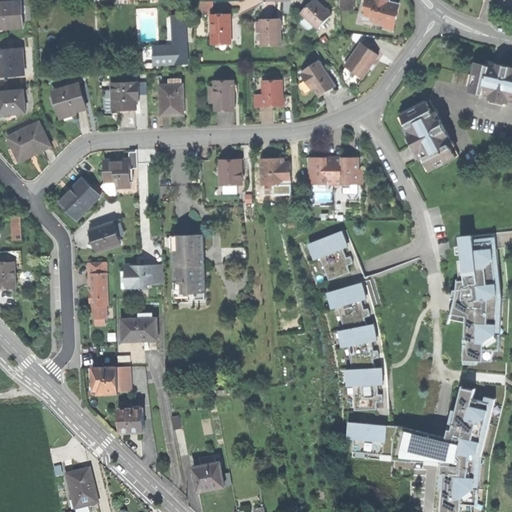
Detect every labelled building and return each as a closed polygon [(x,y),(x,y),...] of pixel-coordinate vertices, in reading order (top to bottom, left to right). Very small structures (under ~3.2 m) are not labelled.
[(195,13),(209,13),(209,0),(194,1),(195,13)] [(316,29),(329,14),(314,0),(311,0),(307,5),(299,13),(316,29)] [(338,0),(338,11),(352,11),(351,0),(338,0)] [(364,0),(360,12),(369,16),(367,20),(366,23),(378,27),(379,23),(389,27),(393,17),(390,15),(393,8),(384,5),(385,3),(378,1),(378,0),(375,0),(374,0),(364,0)] [(23,2),(0,3),(0,24),(6,25),(6,27),(24,26),(23,2)] [(185,15),(173,15),(174,40),(186,40),(185,15)] [(212,41),(231,41),(230,15),(223,15),(211,15),(212,41)] [(269,19),(259,19),(259,41),(278,41),(278,19),(269,19)] [(345,65),(362,78),(366,72),(368,69),(373,63),(378,56),(361,43),(345,65)] [(4,76),(25,75),(23,48),(1,49),(1,57),(2,62),(3,77),(4,76)] [(319,60),(302,72),(308,81),(314,89),(320,97),(328,91),(336,85),(319,60)] [(499,62),(490,60),(489,65),(485,64),(475,62),(472,74),(469,87),(468,90),(483,93),(482,96),(511,102),(511,66),(507,66),(498,64),(499,62)] [(436,79),(469,87),(472,74),(439,66),(436,79)] [(429,99),(436,79),(423,75),(416,94),(429,99)] [(125,109),(136,109),(136,93),(139,93),(139,81),(113,82),(113,90),(116,90),(117,110),(125,109)] [(224,108),(235,108),(234,81),(214,81),(215,108),(224,108)] [(253,81),(253,94),(261,94),(261,84),(261,81),(253,81)] [(311,91),(314,89),(308,81),(305,83),(311,91)] [(54,91),(62,117),(69,115),(75,113),(74,111),(86,107),(79,84),(54,91)] [(182,84),(159,85),(160,114),(172,114),(183,113),(182,84)] [(270,107),(281,106),(281,84),(261,84),(261,94),(261,107),(270,107)] [(0,93),(1,102),(1,113),(26,112),(25,90),(0,91),(0,93)] [(253,107),(261,107),(261,94),(253,94),(253,107)] [(429,99),(416,105),(418,109),(407,115),(412,124),(407,126),(404,128),(408,135),(412,143),(417,141),(425,156),(427,155),(432,163),(443,157),(445,161),(458,154),(446,131),(439,128),(441,123),(429,99)] [(400,113),(407,126),(412,124),(407,115),(418,109),(416,105),(400,113)] [(39,122),(7,137),(18,159),(32,152),(34,155),(42,151),(51,147),(39,122)] [(423,157),(425,156),(417,141),(412,143),(420,158),(423,157)] [(129,151),(129,159),(131,159),(131,168),(138,168),(138,151),(129,151)] [(429,170),(445,161),(443,157),(432,163),(427,155),(425,156),(423,157),(429,170)] [(271,157),(261,158),(262,184),(273,184),(273,180),(283,180),(290,180),(290,163),(282,163),(278,163),(278,157),(271,157)] [(322,157),(311,158),(311,184),(335,184),(335,157),(322,157)] [(347,157),(335,157),(335,184),(363,184),(363,169),(359,169),(359,157),(347,157)] [(104,180),(115,180),(114,166),(120,165),(120,159),(114,159),(104,159),(104,180)] [(120,165),(114,166),(115,180),(115,186),(132,186),(131,168),(131,159),(129,159),(120,159),(120,165)] [(220,183),(241,183),(241,161),(229,161),(220,161),(220,183)] [(70,191),(60,202),(78,218),(99,196),(82,179),(70,191)] [(15,239),(23,239),(23,216),(14,216),(14,223),(8,223),(8,231),(15,231),(15,239)] [(121,220),(114,222),(118,232),(125,230),(121,220)] [(94,240),(97,251),(121,243),(118,232),(114,222),(90,230),(94,240)] [(341,231),(310,244),(316,259),(320,258),(329,280),(350,272),(348,265),(353,263),(351,256),(347,258),(340,240),(344,238),(341,231)] [(511,231),(495,233),(497,248),(511,246),(511,231)] [(495,233),(473,235),(474,243),(492,242),(495,264),(498,263),(497,248),(495,233)] [(187,235),(174,236),(175,282),(180,282),(180,295),(189,295),(190,299),(205,299),(204,235),(187,235)] [(462,316),(466,317),(464,360),(492,361),(494,350),(497,350),(498,334),(494,334),(494,329),(497,325),(498,298),(495,298),(495,292),(497,289),(495,264),(492,242),(474,243),(473,235),(460,236),(463,260),(458,260),(459,266),(459,271),(460,280),(458,280),(460,298),(464,297),(464,304),(462,316)] [(105,261),(88,262),(88,279),(92,279),(92,284),(92,289),(90,289),(90,298),(90,306),(92,306),(92,318),(95,318),(103,318),(106,318),(106,305),(109,305),(108,272),(105,272),(105,261)] [(0,287),(5,288),(16,287),(15,262),(2,263),(0,262),(0,287)] [(146,264),(125,264),(125,271),(129,274),(129,283),(133,288),(149,288),(149,284),(163,283),(162,265),(153,265),(146,265),(146,264)] [(452,313),(462,316),(464,304),(464,297),(460,298),(458,280),(457,289),(454,290),(453,294),(452,297),(451,299),(452,298),(456,299),(452,313)] [(206,305),(205,299),(190,299),(189,295),(180,295),(180,282),(175,282),(173,282),(173,306),(206,305)] [(361,283),(329,292),(334,309),(338,307),(344,330),(367,325),(365,317),(371,315),(368,308),(364,309),(359,291),(363,290),(361,283)] [(241,302),(248,306),(252,298),(245,294),(241,302)] [(122,319),(123,340),(143,340),(143,337),(149,337),(158,337),(157,317),(122,319)] [(344,330),(340,331),(344,347),(348,346),(352,369),(375,368),(374,359),(380,357),(378,350),(374,351),(370,332),(375,331),(373,324),(367,325),(344,330)] [(109,393),(118,393),(118,391),(118,367),(94,367),(95,390),(99,390),(99,393),(109,393)] [(131,367),(118,367),(118,391),(132,391),(131,367)] [(352,369),(348,369),(349,386),(353,386),(355,410),(377,409),(377,402),(383,401),(383,394),(379,394),(378,375),(382,375),(381,367),(375,368),(352,369)] [(449,429),(447,438),(444,449),(443,463),(442,473),(445,474),(441,511),(473,511),(473,505),(474,505),(475,488),(472,488),(472,482),(476,479),(478,455),(475,454),(476,449),(480,447),(486,423),(483,422),(484,417),(488,414),(491,403),(473,399),(476,389),(475,388),(475,390),(463,387),(464,386),(463,385),(452,430),(449,429)] [(131,432),(144,432),(144,408),(141,408),(140,406),(136,406),(136,408),(119,409),(119,433),(131,432)] [(171,416),(174,429),(180,428),(178,414),(171,416)] [(393,455),(395,455),(397,438),(398,426),(390,425),(389,429),(371,427),(371,424),(355,422),(352,452),(393,455)] [(426,434),(426,433),(419,431),(398,426),(397,438),(395,455),(393,455),(393,460),(414,462),(415,455),(422,456),(423,444),(426,444),(416,441),(419,432),(426,434)] [(447,438),(426,433),(426,434),(419,432),(416,441),(426,444),(423,444),(422,456),(415,455),(414,462),(443,463),(444,449),(447,438)] [(193,466),(198,491),(211,488),(225,486),(220,461),(216,462),(214,453),(200,456),(201,465),(193,466)] [(77,472),(67,474),(73,499),(77,498),(79,508),(98,503),(95,492),(88,493),(87,488),(92,487),(88,470),(77,472)] [(230,471),(223,473),(226,484),(233,482),(230,471)]
